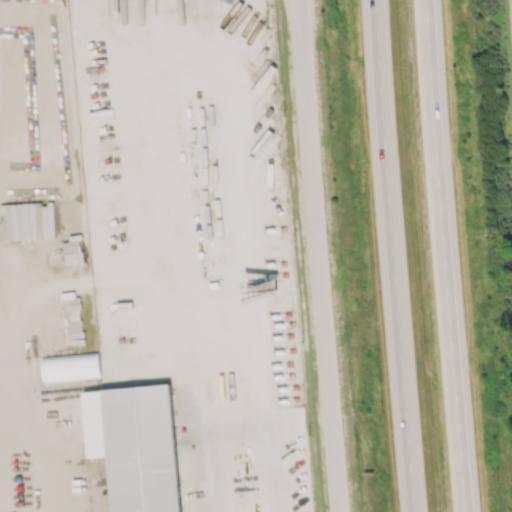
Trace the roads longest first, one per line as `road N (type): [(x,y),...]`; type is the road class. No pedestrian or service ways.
road 1 (tertiary): [(300,0),(337,511)]
road 2 (motorway): [(374,0),(408,511)]
road 3 (motorway): [(462,511),(428,0)]
